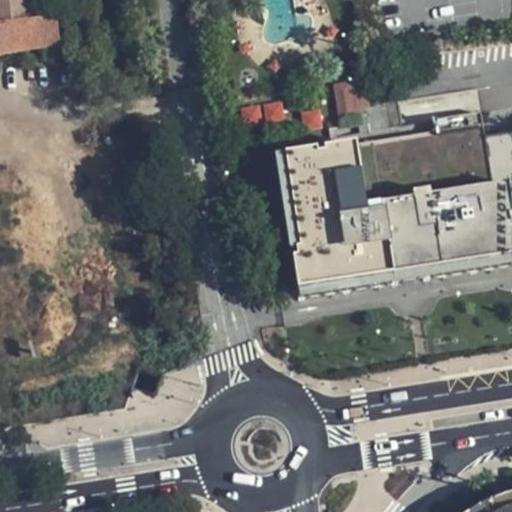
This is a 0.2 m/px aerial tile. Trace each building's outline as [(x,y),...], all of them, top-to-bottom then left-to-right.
[(0,0),(0,55),(58,44),(54,19),(58,18),(54,0),(0,0)] [(149,30),(135,31),(142,62),(142,63),(155,61),(149,30)] [(142,62),(135,31),(124,33),(130,64),(142,63),(142,62)] [(491,186),(483,126),(285,151),(297,246),(299,255),(290,256),(295,284),(500,257),(491,186)] [(285,151),(275,153),(290,247),(297,246),(285,151)] [(511,215),(508,184),(491,186),(500,257),(295,284),(296,297),(511,266),(511,226),(505,226),(505,218),(511,216),(511,215)] [(511,511),(511,495),(510,496),(491,503),(482,508),(475,511),(511,511)]
